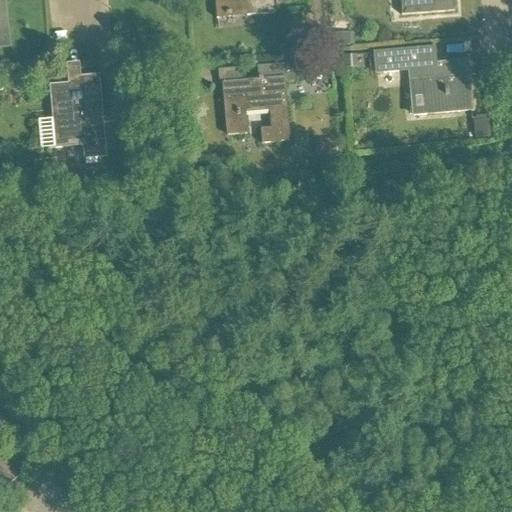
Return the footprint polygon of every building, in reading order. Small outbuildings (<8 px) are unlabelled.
[(214,0),(216,21),(218,21),(217,19),(245,16),(245,18),(276,15),(274,0),(214,0)] [(400,0),(402,17),(454,13),(453,0),(400,0)] [(0,47),(8,47),(3,1),(0,1),(0,47)] [(350,48),(349,35),(332,36),(333,49),(350,48)] [(443,70),(436,71),(434,51),(375,56),(376,75),(409,72),(413,118),(471,113),(467,64),(443,66),(443,70)] [(357,69),(356,57),(345,58),(345,70),(357,69)] [(272,131),(261,132),(262,146),(291,144),(285,83),(293,82),(292,66),(258,69),(259,82),(222,85),(227,138),(247,137),(245,114),(270,112),(272,131)] [(50,88),(55,150),(72,149),(72,150),(79,149),(79,148),(85,148),(86,161),(106,159),(99,77),(81,79),(81,85),(50,88)] [(336,160),(335,142),(315,143),(317,161),(336,160)] [(56,162),(34,164),(36,181),(57,179),(56,162)] [(0,495),(13,484),(0,469),(0,495)]
